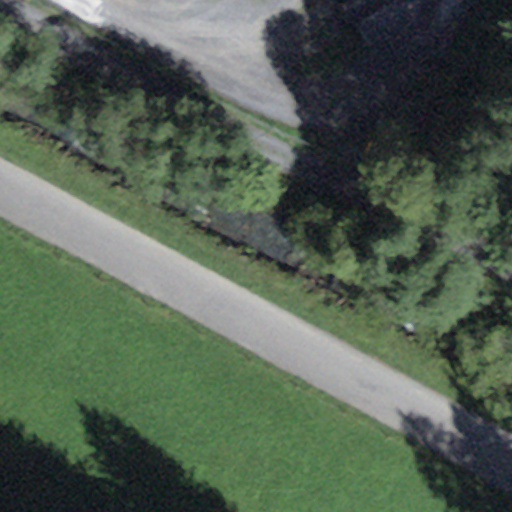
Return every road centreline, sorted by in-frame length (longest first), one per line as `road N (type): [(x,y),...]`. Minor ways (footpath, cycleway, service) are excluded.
road 1 (unclassified): [(511,467),(0,187)]
road 2 (track): [(511,275),(0,4)]
